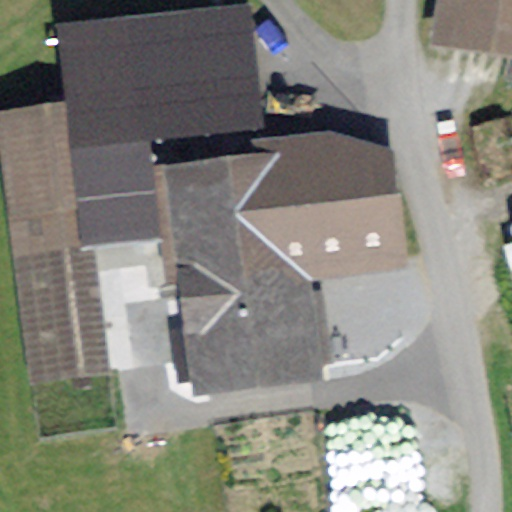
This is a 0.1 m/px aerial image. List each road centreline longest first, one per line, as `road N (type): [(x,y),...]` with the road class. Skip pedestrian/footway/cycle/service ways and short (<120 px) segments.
road 1 (unclassified): [(393,103),(467,363),(486,448),(488,511)]
road 2 (unclassified): [(278,0),(393,103)]
